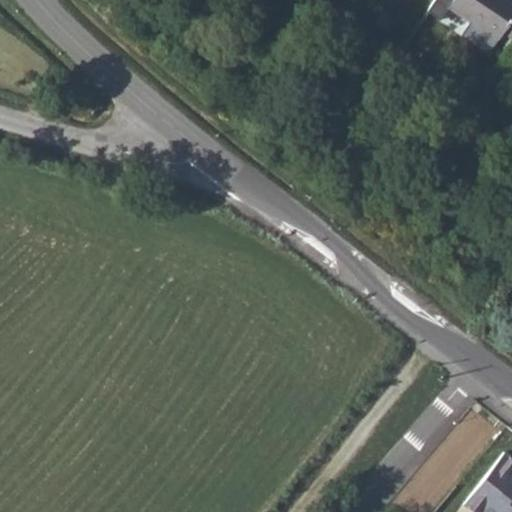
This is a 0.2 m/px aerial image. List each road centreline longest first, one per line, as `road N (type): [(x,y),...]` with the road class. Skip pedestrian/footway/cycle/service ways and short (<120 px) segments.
road 1 (tertiary): [(199,148),(478,365)]
road 2 (track): [(302,511),(443,339)]
road 3 (tertiary): [(38,0),(199,148)]
road 4 (unclassified): [(0,116),(177,164),(199,148)]
road 5 (residential): [(478,365),(360,511)]
